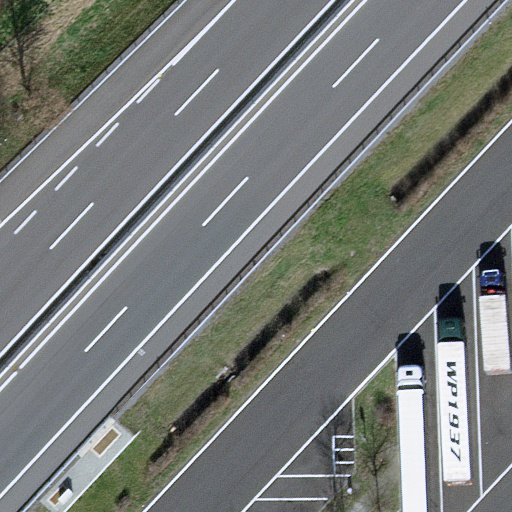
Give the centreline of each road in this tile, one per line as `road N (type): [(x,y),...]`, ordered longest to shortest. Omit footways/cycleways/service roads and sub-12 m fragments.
road 1 (motorway): [(0,443),(418,0)]
road 2 (motorway): [(282,0),(0,298)]
